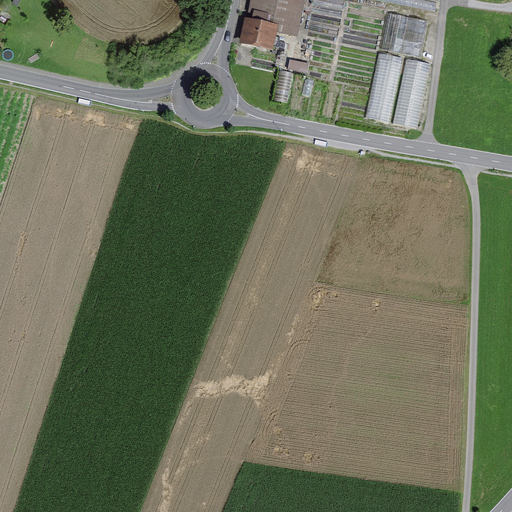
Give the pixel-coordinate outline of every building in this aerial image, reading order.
[(273,49),(278,25),(296,29),(301,9),(302,0),(257,0),(247,43),(273,49)] [(333,0),(302,0),(301,9),(341,18),(344,2),(333,0)] [(373,0),(433,12),(435,0),(373,0)] [(427,22),(388,15),(382,51),(421,58),(427,22)] [(378,55),(365,118),(388,122),(401,60),(378,55)] [(307,74),(309,65),(289,61),(287,70),(307,74)] [(393,123),(415,127),(428,66),(405,61),(393,123)] [(281,73),(279,88),(290,90),(293,75),(281,73)]
